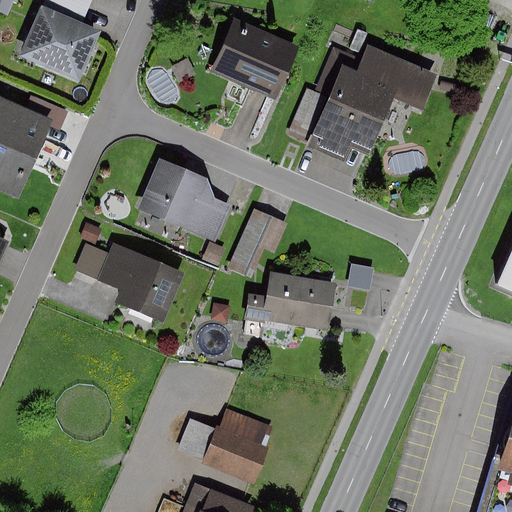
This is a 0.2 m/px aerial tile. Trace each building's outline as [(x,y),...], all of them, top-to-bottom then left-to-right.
[(0,0),(0,3),(11,9),(16,0),(0,0)] [(109,26),(86,16),(50,0),(25,57),(84,83),(109,26)] [(50,0),(86,16),(93,0),(50,0)] [(304,44),(240,17),(216,72),(280,100),(304,44)] [(340,43),(321,86),(337,93),(315,143),(351,160),(358,144),(379,154),(402,101),(427,112),(446,71),(374,38),(366,55),(340,43)] [(200,73),(194,55),(180,61),(187,78),(200,73)] [(289,132),(315,143),(337,93),(321,86),(312,82),(289,132)] [(55,112),(0,92),(0,182),(25,192),(55,112)] [(171,161),(149,208),(222,242),(240,205),(221,197),(215,180),(171,161)] [(294,223),(262,207),(234,265),(256,276),(271,245),(281,250),(294,223)] [(107,226),(91,220),(85,235),(101,241),(107,226)] [(0,270),(13,240),(0,234),(0,270)] [(511,238),(493,283),(511,290),(511,238)] [(192,271),(120,241),(105,279),(126,288),(120,302),(170,323),(192,271)] [(232,248),(216,241),(211,254),(226,260),(232,248)] [(381,265),(357,261),(354,283),(378,286),(381,265)] [(255,291),(251,317),(336,330),(343,283),(276,272),(273,294),(255,291)] [(238,301),(220,299),(218,319),(236,321),(238,301)] [(266,419),(228,403),(203,465),(253,486),(271,441),(259,437),(266,419)] [(511,441),(503,469),(511,471),(511,441)] [(255,511),(257,507),(197,485),(187,511),(255,511)]
